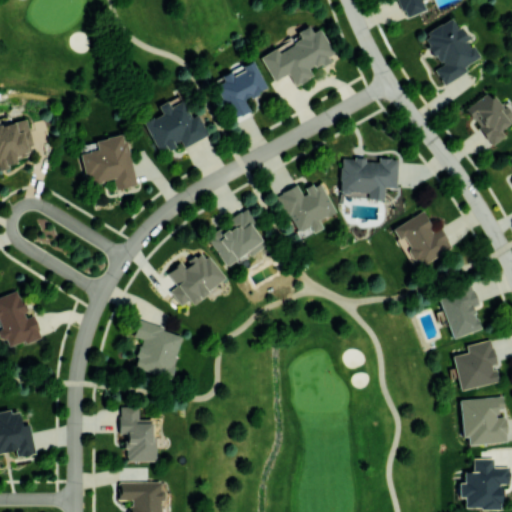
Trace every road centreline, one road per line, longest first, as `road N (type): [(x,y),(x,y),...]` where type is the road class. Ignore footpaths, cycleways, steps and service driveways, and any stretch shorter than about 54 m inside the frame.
road 1 (residential): [(390,83),(177,204),(129,251),(81,355),(75,511)]
road 2 (residential): [(348,0),(390,83),(477,201),(511,269)]
road 3 (residential): [(125,257),(43,206),(16,213),(17,241),(103,294)]
